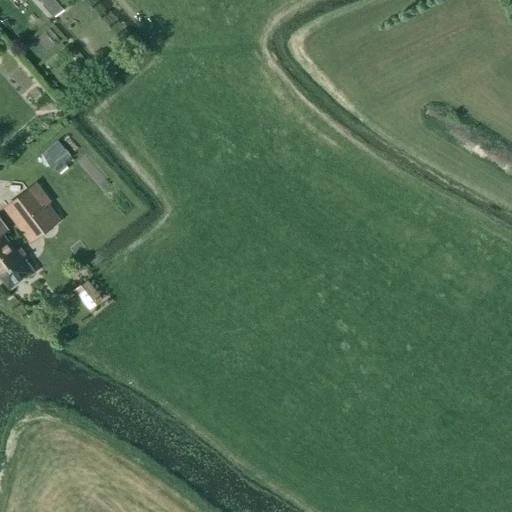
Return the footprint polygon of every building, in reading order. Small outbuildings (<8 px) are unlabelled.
[(44,0),(57,14),(72,0),(44,0)] [(29,38),(42,54),(63,37),(50,21),(29,38)] [(45,150),(40,154),(56,172),(71,158),(56,140),(45,150)] [(79,200),(96,188),(83,170),(66,182),(79,200)] [(41,208),(27,190),(5,207),(30,240),(55,220),(44,206),(41,208)] [(0,278),(9,290),(30,275),(19,262),(25,257),(18,249),(13,253),(1,236),(7,231),(0,222),(0,278)] [(88,310),(101,299),(86,279),(72,290),(88,310)]
